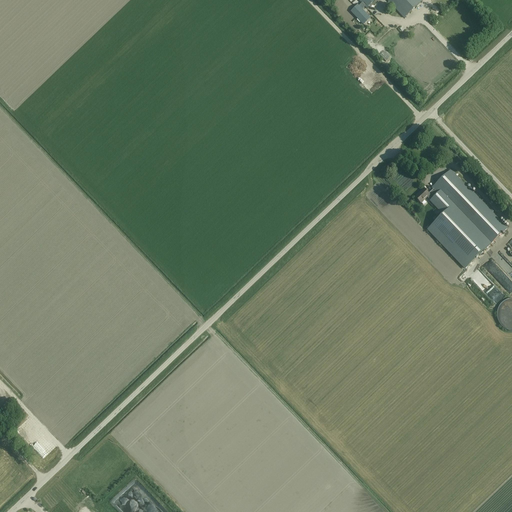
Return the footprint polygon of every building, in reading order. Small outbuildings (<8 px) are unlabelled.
[(358,0),(362,3),(365,7),(366,8),(374,0),(386,0),(404,18),(422,1),(421,0),(358,0)] [(357,5),(351,12),(363,25),(370,18),(362,10),(365,7),(362,3),(358,6),(357,5)] [(437,194),(430,200),(444,214),(443,215),(428,229),(465,269),(488,247),(507,229),(451,171),(432,188),(433,190),(437,194)] [(424,189),(415,198),(421,203),(427,197),(430,201),(430,200),(437,194),(433,190),(428,194),(424,189)] [(494,263),(496,261),(511,277),(511,266),(497,252),(490,259),(494,263)] [(479,260),(483,265),(487,261),(483,257),(479,260)] [(486,267),(504,284),(507,281),(490,264),(486,267)]
